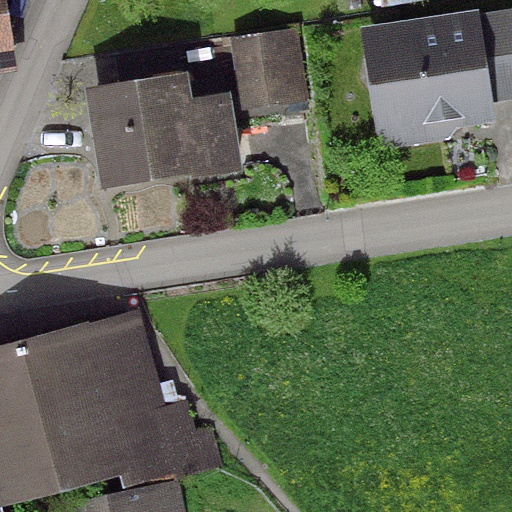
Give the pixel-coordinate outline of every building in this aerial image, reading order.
[(511,14),(482,19),(496,103),(511,100),(511,14)] [(472,24),(370,39),(385,136),(487,121),(472,24)] [(231,43),(244,114),(308,102),(296,32),(231,43)] [(183,88),(92,102),(107,198),(238,179),(227,105),(186,111),(183,88)] [(110,337),(0,366),(0,504),(144,466),(110,337)] [(173,511),(169,492),(75,511),(173,511)]
